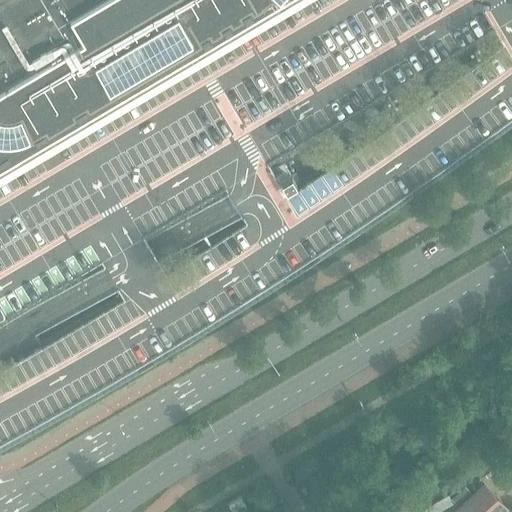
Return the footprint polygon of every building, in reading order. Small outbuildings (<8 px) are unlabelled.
[(0,439),(51,411),(115,375),(178,338),(220,312),(282,273),(323,246),(363,219),(404,191),(444,163),(483,135),(511,113),(511,0),(442,0),(282,95),(244,117),(121,190),(14,254),(6,241),(0,244),(0,439)] [(0,0),(0,162),(56,130),(121,92),(138,81),(203,43),(205,46),(208,51),(239,104),(237,105),(242,115),(244,117),(282,95),(281,93),(261,106),(254,94),(252,96),(221,43),(216,35),(238,22),(275,0),(0,0)] [(275,0),(238,22),(216,35),(221,43),(252,96),(254,94),(261,106),(281,93),(282,95),(442,0),(275,0)] [(0,244),(6,241),(14,254),(121,190),(244,117),(242,115),(237,105),(239,104),(208,51),(205,46),(203,43),(138,81),(121,92),(56,130),(0,162),(0,244)] [(511,472),(507,466),(498,474),(511,489),(511,488),(511,472)] [(506,508),(485,484),(453,511),(501,511),(506,508)] [(241,497),(229,504),(233,511),(238,511),(247,507),(241,497)]
